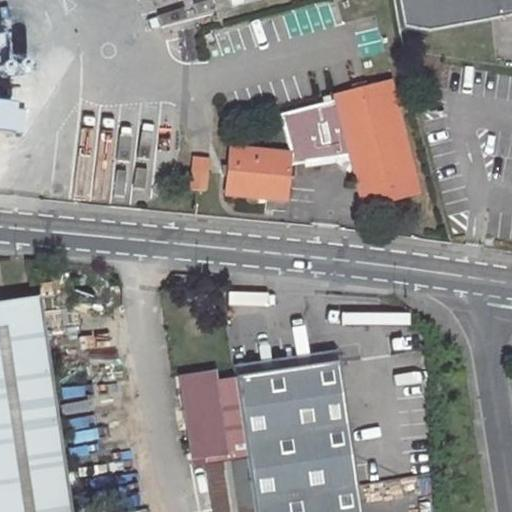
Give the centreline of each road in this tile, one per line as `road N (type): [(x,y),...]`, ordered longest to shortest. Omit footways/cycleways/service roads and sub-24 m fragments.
road 1 (unclassified): [(494,280),(0,226)]
road 2 (residential): [(511,495),(488,347),(494,280)]
